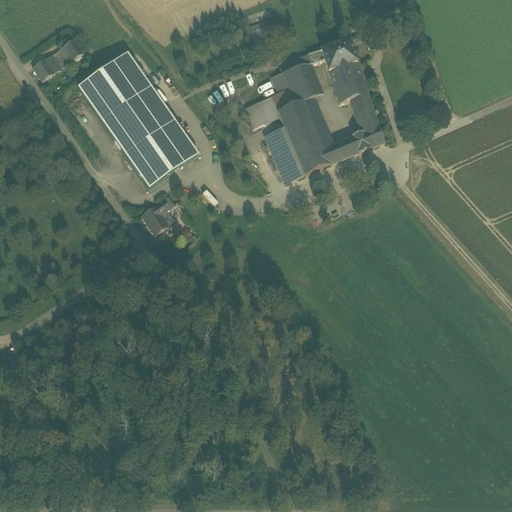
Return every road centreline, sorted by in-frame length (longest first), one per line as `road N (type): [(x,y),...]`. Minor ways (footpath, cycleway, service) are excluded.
road 1 (unclassified): [(0,42),(173,289),(255,431),(287,511)]
road 2 (track): [(145,247),(0,342)]
road 3 (track): [(403,193),(511,313)]
road 4 (track): [(409,0),(452,126)]
